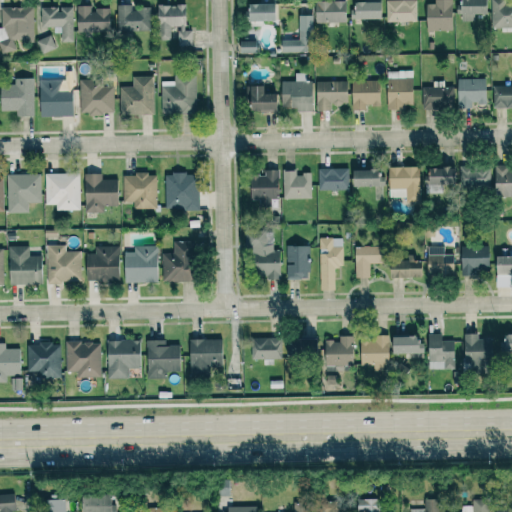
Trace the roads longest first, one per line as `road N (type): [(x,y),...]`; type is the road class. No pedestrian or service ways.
road 1 (residential): [(0,314),(511,304)]
road 2 (secondary): [(0,443),(511,433)]
road 3 (residential): [(0,145),(511,136)]
road 4 (residential): [(218,0),(224,310)]
